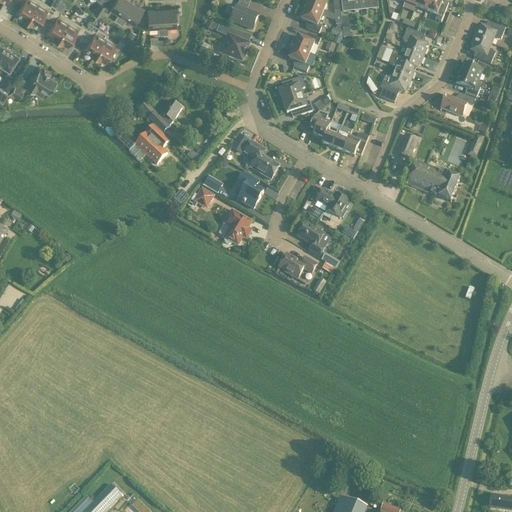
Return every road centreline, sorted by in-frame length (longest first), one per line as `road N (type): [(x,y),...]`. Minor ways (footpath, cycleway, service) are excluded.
road 1 (residential): [(366,194),(399,117),(441,82),(467,0)]
road 2 (tertiary): [(457,511),(489,369),(511,313)]
road 3 (residential): [(168,56),(80,78),(0,28)]
road 4 (residential): [(511,284),(366,194)]
